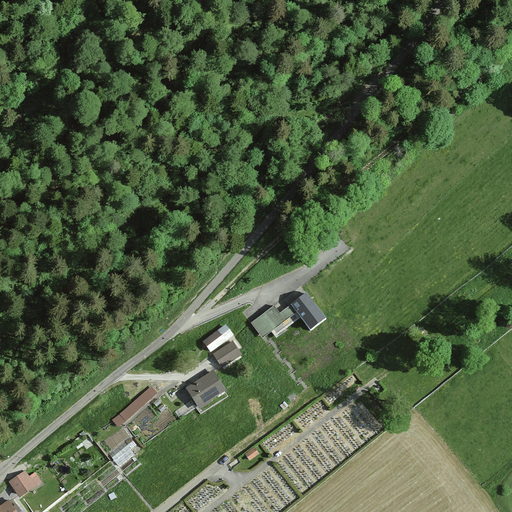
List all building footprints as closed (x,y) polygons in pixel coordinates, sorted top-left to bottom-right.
[(307,295),(292,306),(298,314),(311,334),(327,323),(307,295)] [(273,308),(251,325),(262,340),(298,314),(292,306),(279,316),(273,308)] [(225,327),(203,343),(211,354),(233,337),(225,327)] [(213,357),(221,369),(240,356),(231,344),(213,357)] [(186,391),(199,413),(227,396),(214,374),(186,391)] [(151,388),(112,419),(116,428),(157,396),(151,388)] [(26,473),(9,484),(21,501),(45,485),(37,474),(30,479),(26,473)]
